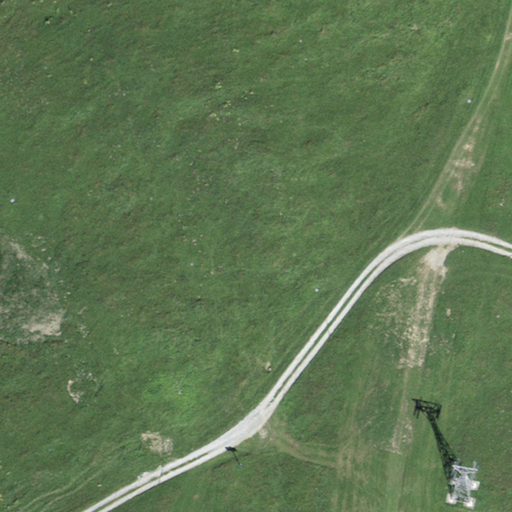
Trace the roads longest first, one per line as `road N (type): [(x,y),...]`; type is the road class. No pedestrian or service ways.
road 1 (track): [(97,511),(246,427),(368,275),(403,247)]
road 2 (track): [(403,247),(449,182),(511,37)]
